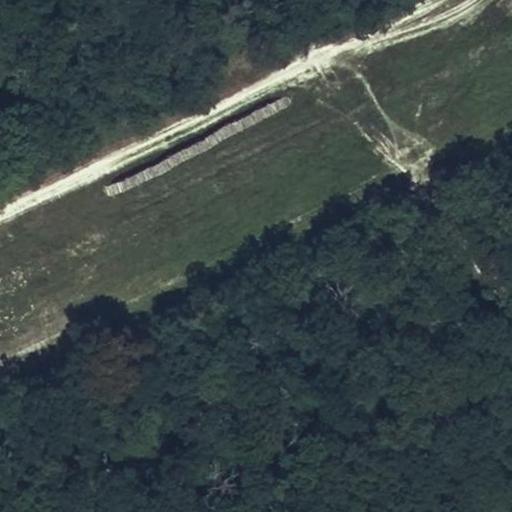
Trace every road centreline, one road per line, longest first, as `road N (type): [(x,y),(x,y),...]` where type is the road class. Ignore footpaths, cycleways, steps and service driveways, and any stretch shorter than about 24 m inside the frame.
road 1 (track): [(0,412),(511,157)]
road 2 (track): [(421,0),(0,209)]
